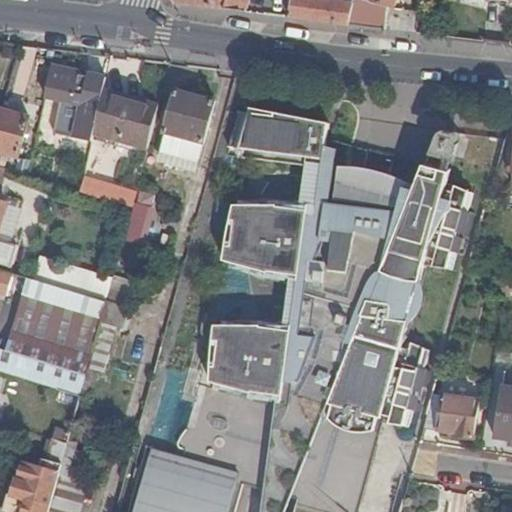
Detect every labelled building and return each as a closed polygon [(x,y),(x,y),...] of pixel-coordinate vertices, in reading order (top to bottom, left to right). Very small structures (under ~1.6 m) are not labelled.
[(174,0),(176,3),(224,9),(226,0),(174,0)] [(226,0),(224,9),(245,11),(248,0),(226,0)] [(349,24),(352,4),(337,1),(337,0),(290,0),(290,17),(349,24)] [(353,0),(352,4),(349,24),(385,29),(387,7),(394,8),(396,0),(353,0)] [(53,69),(52,69),(44,96),(47,97),(53,69)] [(92,133),(102,93),(106,81),(88,75),(87,79),(85,85),(78,83),(80,77),(53,69),(47,97),(59,101),(50,134),(89,144),(92,133)] [(181,153),(197,96),(177,90),(170,117),(165,115),(163,122),(169,124),(160,158),(178,163),(181,153)] [(148,149),(159,108),(102,93),(92,133),(148,149)] [(216,101),(197,96),(181,153),(178,163),(197,168),(204,144),(205,144),(216,101)] [(152,450),(134,511),(359,511),(385,419),(390,419),(388,426),(408,428),(413,412),(421,415),(424,406),(417,404),(421,388),(428,390),(433,374),(425,370),(429,352),(411,344),(409,350),(401,348),(406,329),(410,327),(416,319),(422,312),(423,307),(424,295),(424,286),(419,286),(425,261),(433,262),(431,268),(452,271),(457,255),(458,255),(463,236),(470,237),(476,216),(468,213),(473,196),(467,191),(455,186),(450,201),(442,198),(449,174),(424,168),(414,192),(404,189),(397,215),(325,205),(334,151),(325,149),(327,139),(329,124),(250,109),(249,113),(238,110),(228,148),(240,151),(240,157),(271,163),(306,167),(300,211),(277,208),(277,206),(234,207),(223,262),(261,273),(269,277),(290,283),(284,332),(262,328),(261,327),(214,326),(211,354),(208,389),(205,389),(186,460),(152,450)] [(7,119),(0,118),(0,150),(18,156),(29,118),(9,113),(7,119)] [(460,135),(443,133),(438,137),(430,156),(453,162),(460,135)] [(0,264),(11,268),(18,247),(0,241),(0,229),(7,204),(0,201),(0,195),(8,170),(0,167),(0,264)] [(133,206),(137,191),(106,182),(102,197),(133,206)] [(147,212),(132,208),(125,236),(140,240),(147,212)] [(0,294),(7,296),(13,276),(0,271),(0,294)] [(508,278),(499,277),(496,293),(505,295),(506,292),(508,278)] [(97,335),(107,302),(31,279),(21,311),(97,335)] [(97,335),(21,311),(16,326),(93,350),(97,335)] [(93,350),(16,326),(0,320),(0,371),(80,396),(93,350)] [(124,331),(103,325),(91,370),(111,375),(124,331)] [(452,375),(441,371),(437,386),(448,389),(452,375)] [(511,388),(503,387),(494,439),(511,442),(511,440),(511,388)] [(434,395),(424,428),(448,432),(448,437),(459,439),(473,441),(480,402),(434,395)] [(65,462),(75,436),(58,429),(48,454),(65,462)] [(23,511),(47,511),(54,489),(61,465),(46,460),(43,460),(40,469),(22,464),(18,479),(16,478),(11,498),(27,502),(23,511)] [(54,489),(47,511),(76,511),(81,497),(54,489)]
